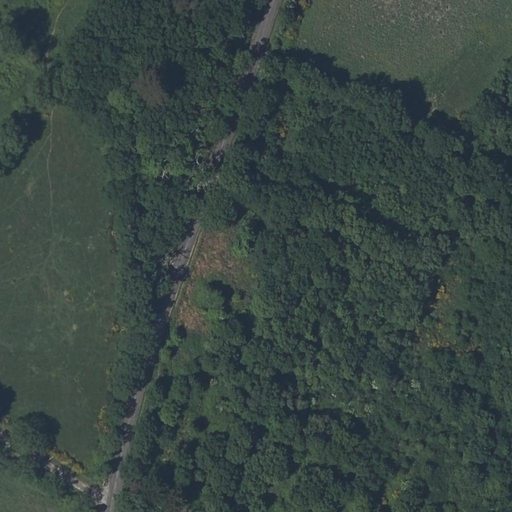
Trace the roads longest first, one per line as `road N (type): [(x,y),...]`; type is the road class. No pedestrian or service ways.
road 1 (tertiary): [(108,506),(129,419),(273,40),(279,0)]
road 2 (unclassified): [(108,506),(0,440)]
